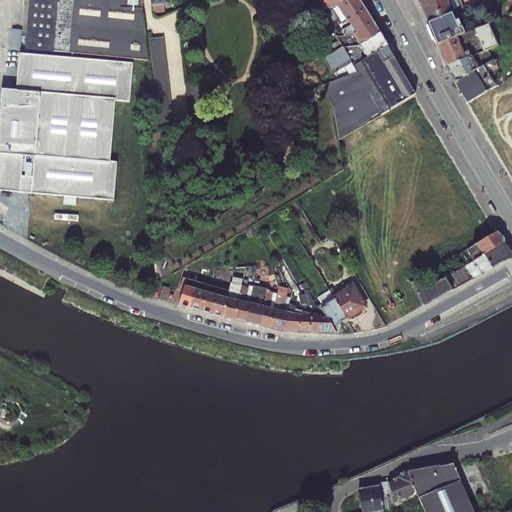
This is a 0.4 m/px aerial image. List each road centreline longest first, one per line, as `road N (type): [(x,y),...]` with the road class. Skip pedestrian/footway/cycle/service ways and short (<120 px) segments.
road 1 (residential): [(511,269),(386,337),(278,348),(178,323),(0,241)]
road 2 (tertiary): [(387,0),(511,222)]
road 3 (residential): [(511,439),(408,460),(326,496)]
